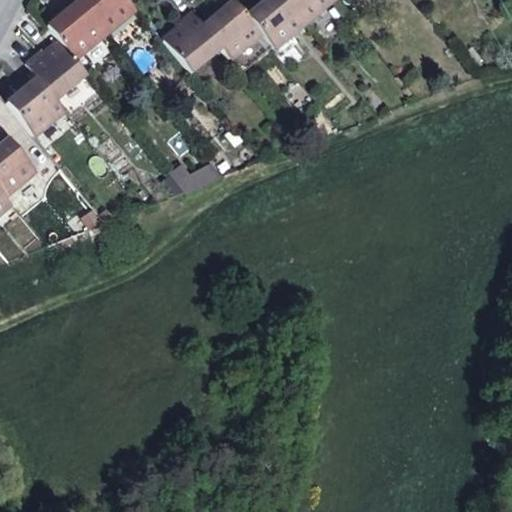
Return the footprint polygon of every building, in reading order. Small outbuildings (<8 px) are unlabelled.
[(73,60),(103,34),(84,11),(74,0),(69,0),(65,4),(57,11),(60,15),(56,18),(45,27),(56,40),(60,45),(73,60)] [(126,0),(74,0),(84,11),(103,34),(134,9),(126,0)] [(272,51),(303,25),(284,3),(282,0),(258,0),(257,1),(260,4),(256,8),(244,17),(258,33),(267,44),(272,51)] [(282,0),(284,3),(303,25),(333,0),(282,0)] [(228,61),(258,33),(244,17),(234,4),(231,1),(221,10),(216,14),(213,9),(205,16),(197,23),(219,50),(228,61)] [(187,75),(219,50),(197,23),(192,16),(188,12),(180,18),(172,25),(175,28),(160,40),(187,75)] [(54,102),(84,74),(73,60),(60,45),(56,40),(40,55),(37,51),(29,58),(22,64),(31,76),(54,102)] [(33,136),(63,111),(56,104),(54,102),(31,76),(24,82),(16,88),(20,92),(15,96),(4,105),(33,136)] [(0,192),(4,197),(35,172),(5,135),(0,138),(0,192)] [(0,213),(11,205),(4,197),(0,192),(0,213)]
